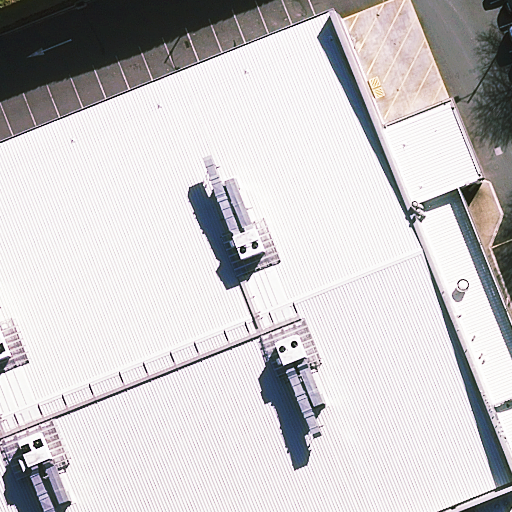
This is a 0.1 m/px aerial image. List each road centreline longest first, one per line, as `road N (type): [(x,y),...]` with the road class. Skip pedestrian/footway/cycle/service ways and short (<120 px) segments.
road 1 (unknown): [(104,41),(260,449)]
road 2 (unknown): [(284,0),(423,385)]
road 3 (unknown): [(260,449),(423,385)]
